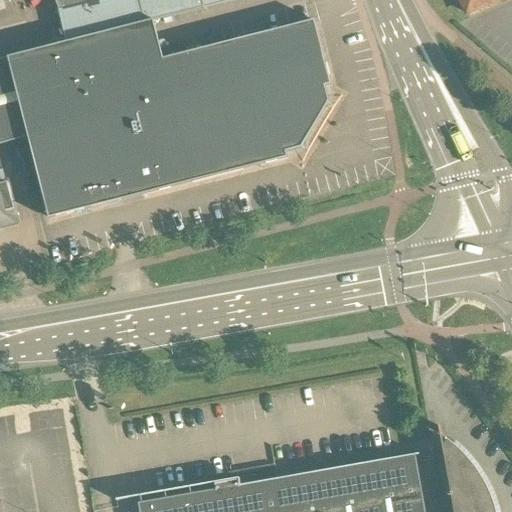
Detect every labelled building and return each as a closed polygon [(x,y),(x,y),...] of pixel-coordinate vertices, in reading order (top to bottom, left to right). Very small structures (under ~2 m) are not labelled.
[(55,0),(67,46),(154,22),(239,0),(55,0)] [(460,0),(467,15),(497,0),(460,0)] [(0,145),(30,138),(42,186),(50,219),(287,160),(281,135),(314,127),(306,93),(331,87),(324,61),(315,22),(164,60),(154,22),(67,46),(0,63),(0,145)] [(0,230),(20,226),(9,184),(0,186),(0,230)] [(441,427),(439,428),(453,511),(496,511),(493,503),(489,493),(485,484),(479,474),(473,466),(466,458),(459,451),(448,441),(444,446),(441,427)] [(139,511),(425,511),(415,456),(240,488),(238,481),(215,485),(216,491),(139,505),(139,511)]
